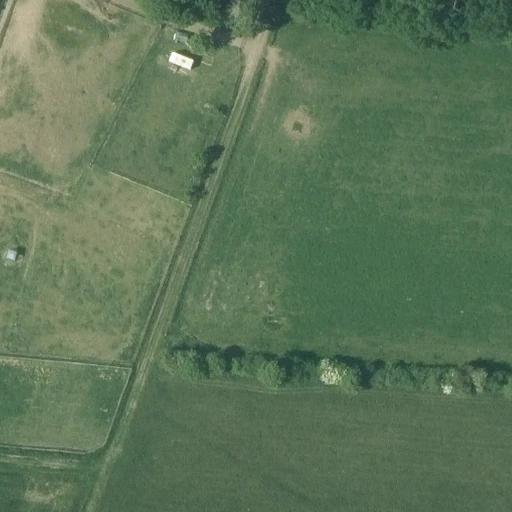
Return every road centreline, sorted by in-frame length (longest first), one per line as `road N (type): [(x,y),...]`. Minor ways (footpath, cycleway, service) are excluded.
road 1 (track): [(89,511),(269,5)]
road 2 (track): [(250,53),(113,0)]
